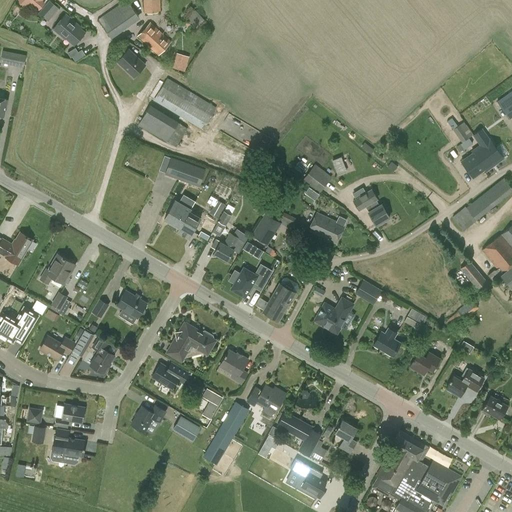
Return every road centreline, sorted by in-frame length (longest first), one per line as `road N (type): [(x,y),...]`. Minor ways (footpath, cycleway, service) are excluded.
road 1 (unclassified): [(282,338),(322,265),(395,245),(511,168)]
road 2 (tertiary): [(183,282),(0,174)]
road 3 (tertiary): [(511,470),(396,404)]
road 4 (tertiary): [(396,404),(282,338)]
road 5 (residential): [(116,391),(183,282)]
road 6 (residential): [(0,355),(45,382),(116,391)]
